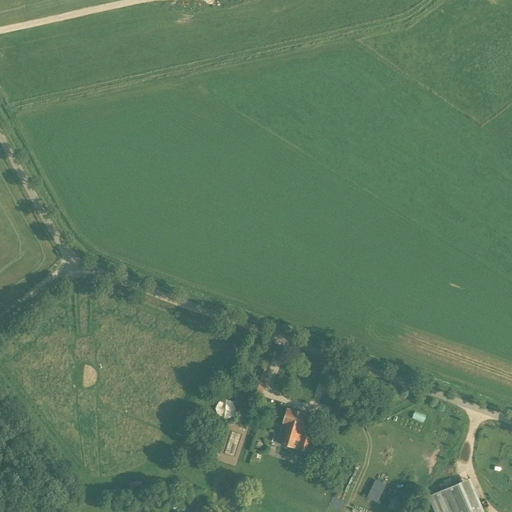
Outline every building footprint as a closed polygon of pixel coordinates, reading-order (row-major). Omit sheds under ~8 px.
[(270,370),(259,366),(249,397),(259,400),(270,370)] [(338,403),(334,417),(332,423),(340,426),(341,419),(346,406),(338,403)] [(308,452),(312,439),(302,436),(308,415),(287,409),(277,442),(308,452)] [(367,497),(378,502),(386,483),(375,478),(367,497)] [(482,511),(468,480),(430,496),(436,511),(482,511)] [(397,511),(401,501),(392,498),(388,507),(397,511)]
